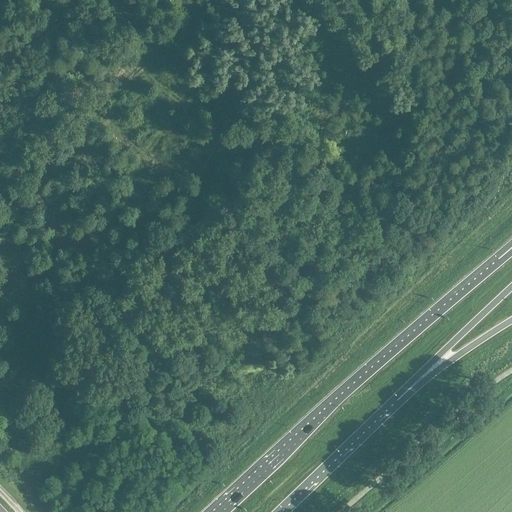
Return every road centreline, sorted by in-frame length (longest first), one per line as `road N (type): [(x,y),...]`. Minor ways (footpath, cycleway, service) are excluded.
road 1 (trunk): [(488,267),(217,511)]
road 2 (trunk): [(277,511),(397,397)]
road 3 (trunk): [(397,397),(511,287)]
road 4 (trunk): [(397,397),(511,322)]
